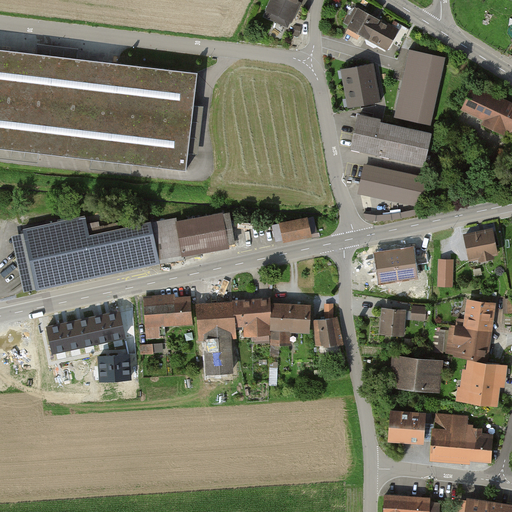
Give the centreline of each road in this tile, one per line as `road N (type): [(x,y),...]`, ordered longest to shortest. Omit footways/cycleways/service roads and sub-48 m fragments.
road 1 (tertiary): [(0,316),(343,241)]
road 2 (residential): [(307,63),(0,22)]
road 3 (unclassified): [(372,468),(345,308),(343,241)]
road 4 (residential): [(355,238),(320,83),(307,63)]
road 5 (tertiary): [(355,238),(511,204)]
road 6 (residential): [(372,468),(505,481)]
